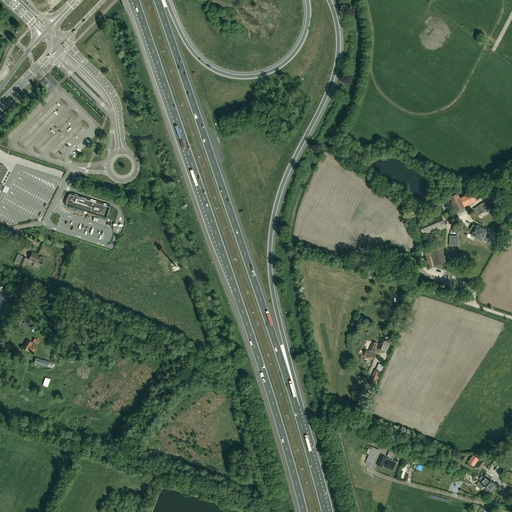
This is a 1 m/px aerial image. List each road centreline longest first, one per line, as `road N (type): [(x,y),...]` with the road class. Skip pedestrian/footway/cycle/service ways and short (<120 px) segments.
road 1 (motorway): [(135,0),(303,511)]
road 2 (motorway): [(295,406),(157,0)]
road 3 (motorway): [(295,406),(270,274),(271,224),(332,78),(338,43),(328,0)]
road 4 (motorway): [(307,0),(307,24),(291,56),(245,77),(202,61),(166,0)]
road 5 (unclassified): [(124,151),(114,93),(64,39)]
road 6 (unclassified): [(57,46),(104,92),(117,152)]
